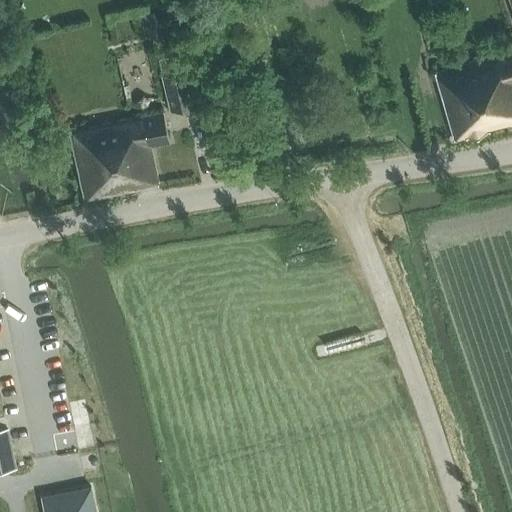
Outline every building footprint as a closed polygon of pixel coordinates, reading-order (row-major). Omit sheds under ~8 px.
[(511,0),(510,0),(511,5),(511,49),(436,72),(456,140),(511,123),(511,121),(511,119),(511,118),(511,0)] [(141,14),(144,31),(157,29),(154,12),(141,14)] [(172,110),(195,104),(183,53),(160,58),(172,110)] [(171,141),(165,112),(164,111),(72,130),(86,199),(140,188),(139,184),(158,180),(151,145),(171,141)] [(0,472),(18,469),(10,430),(0,432),(0,472)] [(96,511),(91,486),(42,496),(45,511),(96,511)]
